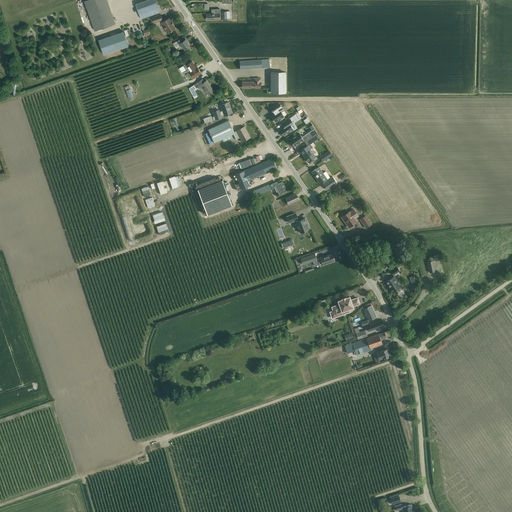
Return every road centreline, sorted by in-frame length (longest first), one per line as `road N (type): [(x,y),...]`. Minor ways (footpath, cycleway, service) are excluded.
road 1 (track): [(0,504),(406,355)]
road 2 (residential): [(406,355),(373,286),(174,0)]
road 3 (unclassified): [(434,511),(406,355)]
road 4 (unclassified): [(406,355),(511,279)]
